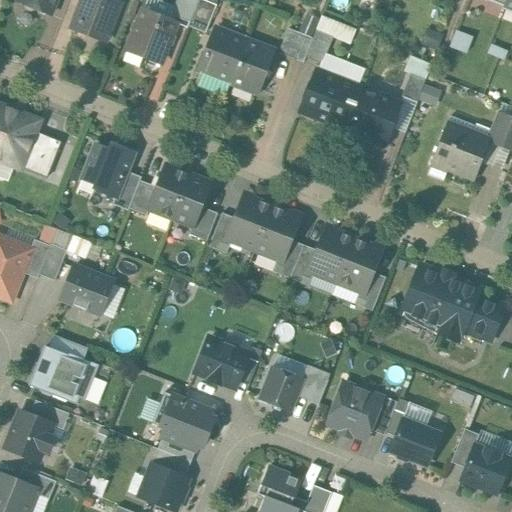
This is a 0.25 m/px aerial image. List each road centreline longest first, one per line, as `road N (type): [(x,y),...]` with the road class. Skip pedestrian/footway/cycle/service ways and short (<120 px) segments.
road 1 (residential): [(0,69),(511,271)]
road 2 (residential): [(453,511),(281,438),(252,437),(226,465),(208,511)]
